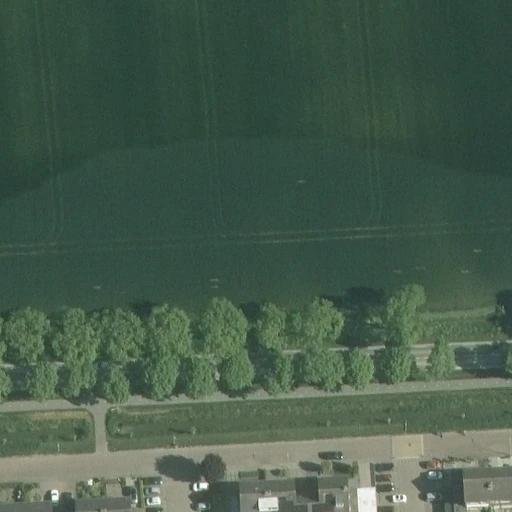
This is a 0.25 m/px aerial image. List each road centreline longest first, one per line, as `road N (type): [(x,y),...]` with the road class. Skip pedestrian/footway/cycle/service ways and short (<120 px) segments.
road 1 (secondary): [(0,379),(511,355)]
road 2 (residential): [(175,460),(407,444)]
road 3 (residential): [(0,469),(175,460)]
